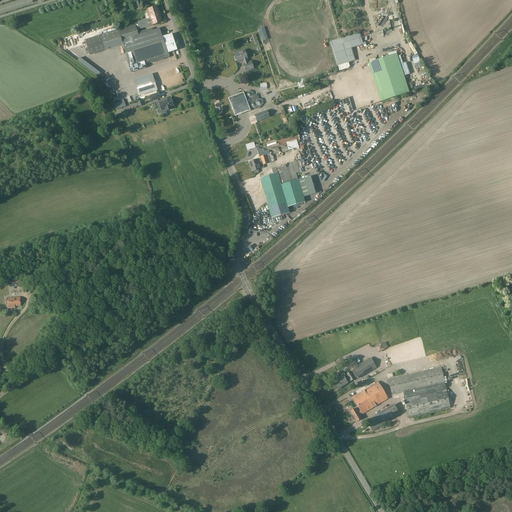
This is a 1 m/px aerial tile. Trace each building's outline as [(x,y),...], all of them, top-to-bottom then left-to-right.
[(156,25),(157,24),(162,22),(157,7),(147,10),(150,19),(138,22),(140,29),(153,25),(154,26),(156,25)] [(136,30),(135,25),(84,41),(90,57),(122,46),(129,66),(153,58),(154,62),(163,59),(162,56),(161,55),(167,53),(166,53),(167,52),(168,53),(177,50),(171,34),(162,37),(163,38),(162,38),(159,29),(138,35),(137,32),(136,30)] [(262,41),(268,39),(264,27),(258,29),(257,29),(258,31),(259,31),(262,41)] [(248,43),(256,41),(254,34),(246,36),(248,43)] [(234,54),(235,56),(234,56),(234,57),(235,60),(236,60),(237,60),(237,62),(243,60),(245,64),(243,64),(245,69),(252,66),(251,62),(248,63),(247,59),(244,51),(234,54)] [(368,63),(380,101),(409,92),(396,54),(368,63)] [(245,99),(244,101),(245,104),(248,104),(249,105),(250,108),(254,109),(256,106),(252,95),(251,92),(247,91),(245,94),(246,98),(245,99)] [(150,96),(152,101),(161,98),(159,92),(150,96)] [(231,98),(228,99),(235,117),(238,116),(250,112),(248,104),(245,104),(244,101),(245,99),(243,94),(231,98)] [(253,96),(253,95),(252,95),(256,106),(254,109),(256,109),(259,108),(262,104),(261,100),(258,99),(256,95),(253,96)] [(161,108),(162,111),(166,110),(166,111),(170,109),(170,108),(174,107),(171,98),(166,100),(166,99),(166,98),(162,100),(156,102),(158,109),(161,108)] [(124,100),(114,104),(117,110),(126,107),(124,100)] [(266,111),(254,115),(256,122),(269,117),(266,111)] [(297,132),(278,138),(281,146),(287,145),(286,142),(296,139),(297,141),(300,140),(297,132)] [(268,163),(266,155),(260,157),(262,165),(268,163)] [(260,161),(259,162),(258,159),(249,162),(252,172),(253,171),(254,173),(255,173),(257,172),(258,171),(258,170),(262,169),(260,161)] [(288,164),(283,165),(288,183),(298,180),(296,173),(299,172),(297,163),(291,165),(291,164),(289,165),(288,164)] [(264,178),(260,180),(271,218),(289,213),(287,207),(305,202),(298,180),(288,183),(283,165),(272,169),(274,174),(263,177),(264,178)] [(253,249),(246,255),(248,257),(255,251),(253,249)] [(22,286),(21,279),(9,280),(9,287),(22,286)] [(15,306),(20,306),(19,298),(7,298),(7,305),(6,305),(7,307),(8,307),(8,309),(15,309),(15,306)] [(378,353),(385,350),(381,344),(375,347),(378,353)] [(351,366),(350,366),(353,370),(357,377),(361,375),(362,376),(375,368),(376,368),(370,358),(357,366),(356,363),(351,366)] [(415,390),(429,387),(445,383),(441,367),(388,379),(391,395),(402,393),(403,397),(411,396),(403,398),(408,418),(449,409),(445,389),(413,396),(412,395),(416,394),(415,390)] [(350,371),(346,374),(347,376),(350,382),(354,380),(355,379),(354,379),(350,372),(350,371)] [(343,376),(333,382),(337,389),(347,383),(345,380),(346,380),(344,377),(347,376),(346,374),(343,376)] [(359,410),(362,414),(388,399),(377,382),(352,397),(359,410)] [(395,407),(365,423),(370,431),(399,415),(395,407)] [(356,412),(354,409),(350,411),(357,422),(361,419),(362,418),(360,416),(362,414),(359,410),(356,412)]
